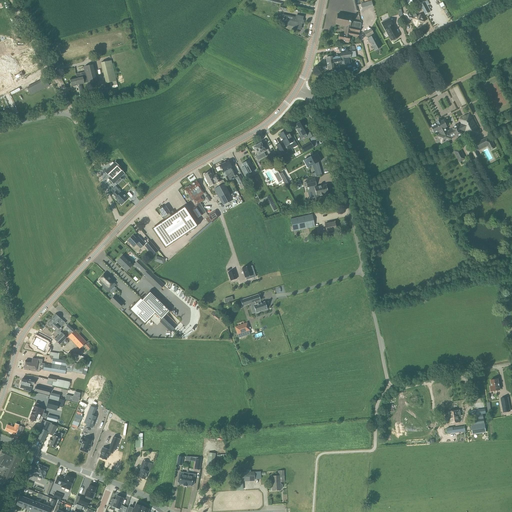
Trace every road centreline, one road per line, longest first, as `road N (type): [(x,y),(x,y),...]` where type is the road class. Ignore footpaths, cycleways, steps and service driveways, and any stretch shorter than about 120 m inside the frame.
road 1 (unclassified): [(511,365),(390,384),(337,159),(308,110),(308,94)]
road 2 (secondary): [(120,226),(193,166),(268,121),(297,88)]
road 3 (secondary): [(0,402),(21,336),(120,226)]
road 4 (unclassified): [(308,94),(332,91),(501,0)]
road 5 (residential): [(72,110),(11,0)]
road 6 (residential): [(120,226),(72,110)]
